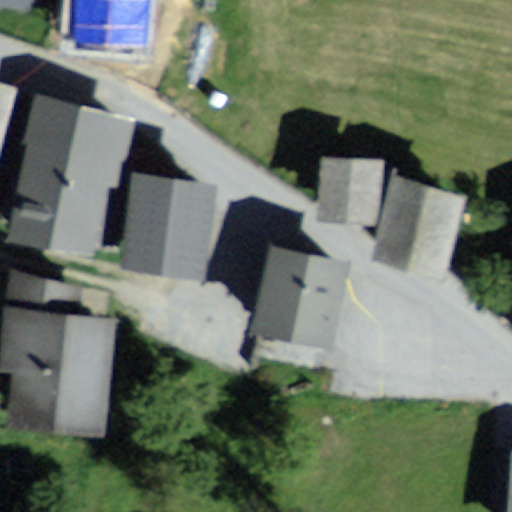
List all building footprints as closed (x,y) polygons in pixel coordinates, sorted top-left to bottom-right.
[(120,0),(60,0),(57,27),(117,34),(120,0)] [(42,102),(9,220),(86,241),(118,123),(42,102)] [(371,208),(374,165),(330,161),(327,205),(349,207),(371,208)] [(194,179),(130,171),(121,245),(184,253),(194,179)] [(462,192),(398,171),(377,238),(441,258),(462,192)] [(336,254),(274,241),(258,314),(321,327),(336,254)] [(4,407),(84,416),(94,314),(55,310),(61,263),(10,252),(0,341),(0,346),(10,348),(4,407)]
